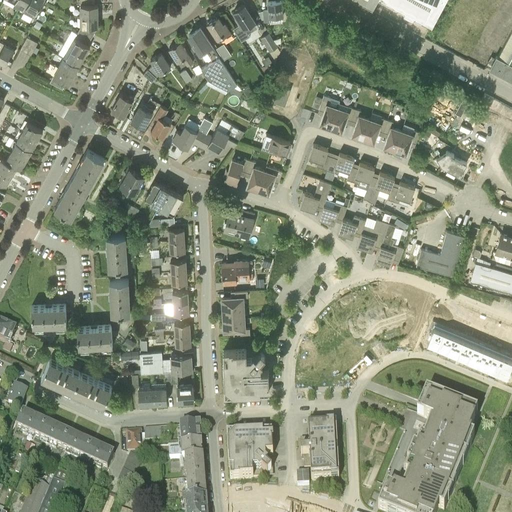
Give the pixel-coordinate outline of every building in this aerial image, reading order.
[(18,10),(19,9),(21,4),(22,0),(13,0),(16,1),(13,7),(18,10)] [(36,12),(42,0),(22,0),(21,4),(19,9),(34,17),(36,12)] [(80,0),(81,15),(98,15),(98,4),(95,4),(94,0),(80,0)] [(268,2),(269,10),(263,10),(264,21),(270,21),(270,16),(283,15),(281,0),(268,1),(268,2)] [(384,0),(431,25),(443,0),(384,0)] [(233,28),(241,41),(250,35),(245,27),(255,21),(244,4),(234,10),(237,16),(235,18),(239,25),(233,28)] [(81,26),(78,32),(91,39),(98,26),(98,15),(81,15),(81,26)] [(209,22),(207,23),(216,37),(217,37),(219,41),(231,33),(229,30),(230,30),(225,22),(223,23),(218,16),(213,19),(212,18),(208,21),(209,22)] [(38,28),(38,27),(40,28),(43,23),(37,20),(33,26),(38,28)] [(208,79),(228,90),(240,97),(243,92),(233,86),(237,84),(200,27),(189,34),(200,52),(205,49),(212,60),(201,67),(203,71),(208,79)] [(511,29),(498,56),(511,63),(511,29)] [(87,44),(91,39),(78,32),(77,33),(72,30),(70,33),(64,43),(85,55),(90,46),(87,44)] [(278,46),(269,32),(261,37),(270,51),(278,46)] [(25,52),(33,38),(27,35),(20,49),(25,52)] [(25,52),(31,55),(38,41),(33,38),(25,52)] [(180,40),(169,47),(178,60),(183,57),(187,65),(193,61),(180,40)] [(14,49),(0,41),(0,62),(1,63),(1,62),(6,64),(14,49)] [(64,56),(79,65),(85,55),(64,43),(59,52),(64,56)] [(228,52),(222,43),(216,47),(222,57),(228,52)] [(154,65),(148,69),(156,76),(160,73),(171,66),(162,52),(156,56),(156,55),(152,57),(153,58),(151,59),(154,65)] [(64,56),(59,66),(74,74),(79,65),(64,56)] [(511,78),(511,63),(498,56),(496,56),(490,68),(491,67),(511,79),(511,78)] [(197,74),(203,71),(201,67),(199,64),(193,67),(197,74)] [(68,84),(74,74),(59,66),(50,81),(63,88),(66,83),(68,84)] [(152,80),(156,76),(148,69),(144,73),(152,80)] [(186,82),(192,78),(186,69),(180,72),(186,82)] [(227,94),(228,90),(208,79),(205,82),(227,94)] [(284,105),(285,105),(291,88),(276,83),(270,100),(271,100),(284,104),(284,105)] [(242,90),(243,92),(248,100),(253,97),(247,87),(242,90)] [(134,97),(129,94),(128,97),(121,93),(112,108),(124,115),(134,97)] [(331,126),(337,107),(327,104),(329,99),(323,97),(321,103),(319,109),(325,111),(320,123),(331,126)] [(461,116),(468,101),(463,98),(456,113),(461,116)] [(321,103),(314,100),(312,106),(319,109),(321,103)] [(131,119),(144,126),(152,111),(145,108),(147,104),(142,101),(131,119)] [(0,118),(3,120),(11,106),(5,103),(0,113),(0,118)] [(252,104),(249,110),(255,112),(257,107),(252,104)] [(160,119),(153,131),(163,137),(171,123),(163,119),(168,109),(161,105),(155,116),(160,119)] [(351,120),(355,108),(349,106),(348,111),(337,107),(331,126),(341,130),(345,118),(351,120)] [(473,122),(479,111),(471,107),(465,118),(473,122)] [(355,108),(351,120),(357,122),(353,134),(363,137),(370,118),(359,115),(361,110),(355,108)] [(370,118),(363,137),(374,141),(378,129),(383,131),(387,119),(381,117),(380,122),(370,118)] [(387,119),(383,131),(389,133),(385,145),(395,148),(402,129),(391,126),(393,121),(387,119)] [(22,131),(37,140),(43,130),(28,121),(22,131)] [(181,132),(177,130),(172,139),(188,147),(193,138),(196,139),(196,141),(201,143),(207,133),(195,126),(193,128),(185,124),(181,132)] [(205,148),(206,147),(208,144),(217,149),(219,147),(221,148),(225,141),(234,146),(244,131),(231,124),(226,132),(217,127),(212,135),(207,133),(201,143),(200,145),(205,148)] [(412,133),(402,129),(395,148),(406,152),(410,140),(416,142),(420,130),(414,128),(412,133)] [(423,128),(419,135),(427,139),(431,132),(423,128)] [(22,131),(17,140),(32,149),(37,140),(22,131)] [(261,149),(273,153),(275,147),(287,151),(290,141),(267,133),(261,149)] [(17,140),(12,150),(27,159),(32,149),(17,140)] [(327,169),(332,156),(326,154),(328,148),(313,143),(309,157),(318,160),(316,165),(327,169)] [(54,208),(71,217),(104,157),(88,148),(81,160),(80,160),(77,165),(78,166),(64,190),(61,195),(54,208)] [(27,159),(12,150),(6,159),(6,160),(17,166),(21,168),(27,159)] [(447,150),(437,157),(442,166),(460,175),(467,162),(453,155),(454,154),(447,150)] [(337,158),(332,156),(327,169),(338,173),(340,167),(349,170),(350,171),(351,165),(352,165),(354,157),(339,152),(337,158)] [(2,157),(0,159),(0,168),(12,175),(17,166),(6,160),(6,159),(2,157)] [(240,169),(246,171),(250,159),(244,157),(243,162),(232,158),(228,170),(226,169),(227,168),(226,168),(223,175),(226,176),(226,177),(236,181),(240,169)] [(256,161),(250,159),(246,171),(252,173),(248,185),(258,188),(265,170),(254,166),(256,161)] [(367,188),(369,180),(370,180),(372,175),(375,167),(360,162),(358,167),(352,165),(351,165),(350,171),(349,170),(347,178),(358,182),(357,185),(367,188)] [(282,170),(276,168),(266,165),(265,170),(258,188),(268,192),(273,180),(278,182),(282,170)] [(135,192),(144,174),(130,166),(120,183),(135,192)] [(12,175),(0,168),(0,181),(6,185),(12,175)] [(392,184),(392,185),(395,176),(380,171),(378,177),(372,175),(370,180),(369,180),(367,188),(363,198),(374,204),(380,187),(390,190),(392,184)] [(317,205),(323,207),(324,204),(331,183),(320,179),(314,195),(303,191),(303,189),(302,189),(299,198),(302,199),(300,205),(315,210),(317,205)] [(145,196),(160,204),(169,188),(154,180),(145,196)] [(398,187),(392,185),(392,184),(390,190),(387,198),(399,202),(400,196),(410,200),(415,186),(400,181),(398,187)] [(169,188),(160,204),(174,212),(183,195),(169,188)] [(333,207),(324,204),(323,207),(319,217),(334,222),(336,217),(342,219),(343,217),(343,218),(347,205),(343,204),(335,201),(333,207)] [(123,211),(129,214),(134,206),(128,202),(123,211)] [(134,206),(129,214),(128,215),(134,218),(139,209),(134,206)] [(240,214),(229,211),(226,222),(224,222),(223,226),(225,227),(224,229),(248,235),(253,217),(251,217),(253,212),(242,209),(240,214)] [(352,221),(343,218),(343,217),(342,219),(338,231),(353,236),(355,230),(361,233),(364,224),(366,219),(354,215),(352,221)] [(148,226),(162,225),(161,218),(152,218),(148,226)] [(381,244),(388,222),(377,218),(376,219),(374,227),(364,224),(361,233),(357,244),(372,249),(374,244),(380,246),(381,244)] [(380,246),(376,258),(391,263),(393,257),(399,259),(404,246),(392,242),(394,237),(391,236),(395,224),(388,222),(381,244),(380,246)] [(169,240),(184,239),(183,228),(168,229),(169,240)] [(440,253),(421,248),(416,266),(455,277),(467,236),(447,230),(440,253)] [(126,233),(107,234),(109,268),(128,267),(126,233)] [(511,235),(501,233),(496,251),(493,251),(496,260),(511,264),(511,235)] [(170,252),(185,251),(184,239),(169,240),(170,252)] [(481,253),(480,249),(475,247),(473,254),(480,257),(481,253)] [(171,271),(186,270),(185,259),(170,260),(171,271)] [(249,260),(222,262),(223,283),(237,282),(236,279),(250,279),(249,260)] [(263,266),(271,268),(273,263),(265,260),(263,266)] [(511,272),(489,265),(475,261),(470,281),(511,292),(511,272)] [(172,283),(187,282),(186,270),(171,271),(172,283)] [(110,279),(111,313),(130,311),(129,278),(110,279)] [(223,307),(243,307),(243,296),(248,296),(247,289),(235,290),(235,296),(223,297),(223,307)] [(173,303),(188,302),(187,290),(173,291),(173,303)] [(174,314),(189,313),(188,302),(173,303),(174,314)] [(32,305),(33,324),(66,322),(66,304),(32,305)] [(243,307),(223,307),(224,318),(244,317),(243,307)] [(244,317),(224,318),(224,330),(237,329),(237,335),(250,334),(249,328),(244,328),(244,317)] [(18,325),(7,320),(4,325),(0,323),(0,341),(5,344),(8,345),(18,325)] [(175,334),(190,333),(189,321),(174,322),(175,334)] [(111,324),(77,326),(79,345),(113,343),(111,324)] [(190,333),(175,334),(176,345),(191,344),(190,333)] [(135,342),(127,337),(123,343),(131,349),(135,342)] [(8,345),(5,344),(3,350),(10,353),(13,347),(8,345)] [(246,348),(223,349),(224,361),(223,361),(223,370),(224,386),(224,394),(232,393),(232,394),(248,393),(248,392),(258,392),(257,391),(269,390),(268,367),(264,367),(264,358),(262,357),(265,353),(261,349),(257,352),(253,348),(246,348)] [(122,359),(139,358),(139,350),(121,351),(122,359)] [(172,357),(162,358),(162,350),(140,352),(142,373),(163,372),(164,372),(171,371),(172,371),(172,357)] [(171,355),(172,357),(172,371),(177,371),(192,370),(191,353),(171,355)] [(103,404),(112,385),(50,357),(41,377),(42,377),(42,376),(54,382),(60,385),(60,384),(85,396),(91,399),(91,398),(103,404)] [(178,384),(179,401),(194,400),(193,383),(178,384)] [(152,387),(154,402),(167,401),(166,386),(152,387)] [(20,408),(27,393),(15,387),(8,403),(20,408)] [(139,388),(140,403),(154,402),(152,387),(139,388)] [(480,412),(427,391),(417,414),(434,422),(424,446),(420,444),(410,466),(415,468),(404,491),(387,485),(378,509),(385,511),(438,511),(440,510),(444,511),(475,435),(471,433),(480,412)] [(17,428),(24,432),(31,418),(23,414),(17,428)] [(38,421),(31,418),(24,432),(32,435),(38,421)] [(46,425),(38,421),(32,435),(39,439),(46,425)] [(308,426),(309,441),(303,441),(303,451),(301,451),(301,457),(303,457),(304,469),(310,469),(311,482),(331,480),(339,480),(339,475),(338,456),(337,448),(336,430),(336,424),(328,425),(308,426)] [(53,428),(46,425),(39,439),(47,442),(53,428)] [(181,442),(179,442),(179,441),(168,442),(168,446),(179,445),(181,445),(201,443),(200,428),(197,426),(180,427),(181,442)] [(61,432),(53,428),(47,442),(55,446),(61,432)] [(61,432),(55,446),(62,449),(68,435),(61,432)] [(140,432),(127,433),(128,448),(141,448),(140,432)] [(269,457),(273,457),(272,433),(260,434),(260,433),(250,433),(234,434),(227,435),(227,442),(228,458),(228,468),(229,468),(230,480),(253,478),(259,477),(264,473),(267,476),(272,471),(268,468),(270,466),(269,457)] [(76,439),(68,435),(62,449),(70,453),(76,439)] [(84,442),(76,439),(70,453),(77,456),(84,442)] [(91,445),(84,442),(77,456),(85,460),(91,445)] [(27,443),(24,450),(32,453),(35,447),(27,443)] [(201,443),(181,445),(181,451),(169,452),(170,460),(183,459),(202,458),(201,443)] [(99,449),(95,447),(91,445),(85,460),(92,463),(99,449)] [(99,449),(92,463),(100,467),(106,452),(99,449)] [(114,456),(106,452),(100,467),(108,470),(114,456)] [(140,466),(143,460),(130,455),(128,461),(140,466)] [(22,456),(16,469),(15,472),(20,474),(27,458),(22,456)] [(183,459),(184,469),(184,470),(187,470),(188,479),(204,478),(203,468),(202,458),(183,459)] [(128,461),(125,466),(138,471),(140,466),(128,461)] [(138,471),(125,466),(123,472),(136,477),(138,471)] [(55,511),(70,478),(57,472),(49,490),(39,511),(55,511)] [(123,472),(118,483),(130,488),(136,477),(123,472)] [(296,474),(297,487),(309,486),(308,473),(296,474)] [(205,498),(205,488),(204,478),(188,479),(188,488),(185,488),(185,490),(185,492),(186,499),(186,500),(205,498)] [(34,483),(21,511),(39,511),(49,490),(34,483)] [(206,511),(205,498),(186,500),(184,500),(184,507),(186,507),(186,511),(206,511)]
